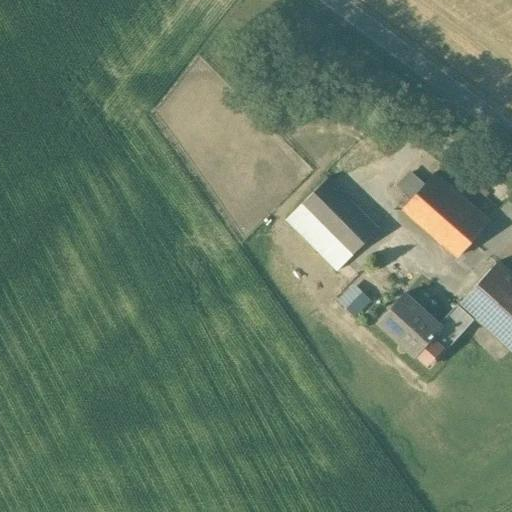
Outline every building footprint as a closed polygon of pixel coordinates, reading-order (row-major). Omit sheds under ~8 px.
[(489,220),(435,172),(403,208),(457,256),(489,220)] [(378,228),(327,178),(301,204),(352,254),(378,228)] [(352,254),(301,204),(285,219),(337,271),(345,263),(352,254)] [(511,275),(496,262),(460,302),(474,315),(511,348),(511,275)] [(356,292),(347,303),(360,312),(368,301),(356,292)] [(439,326),(403,293),(378,320),(416,354),(429,365),(474,315),(460,302),(439,326)]
